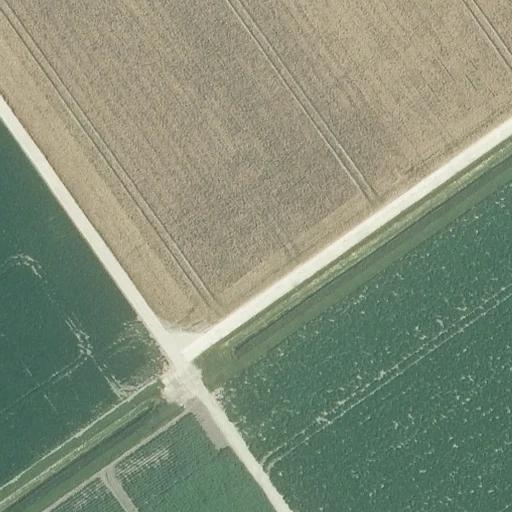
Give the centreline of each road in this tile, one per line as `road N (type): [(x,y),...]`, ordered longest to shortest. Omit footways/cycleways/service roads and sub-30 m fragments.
road 1 (track): [(285,511),(0,107)]
road 2 (track): [(176,357),(511,123)]
